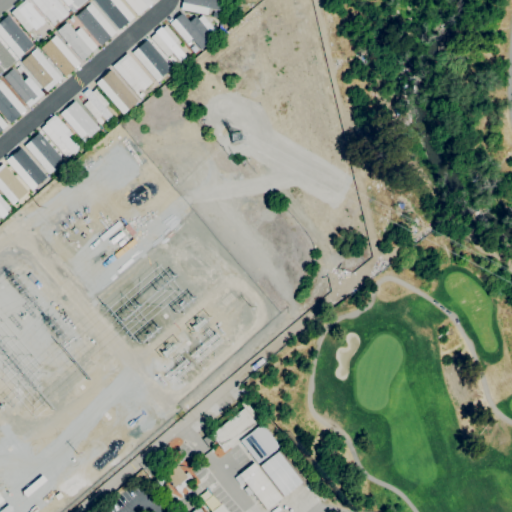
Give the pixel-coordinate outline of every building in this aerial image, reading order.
[(27,32),(10,13),(23,0),(25,0),(44,22),(34,30),(32,27),(27,32)] [(53,26),(31,0),(57,0),(68,13),(58,22),(56,19),(54,21),(56,23),(53,26)] [(72,12),(61,0),(85,0),(77,8),(72,2),(70,4),(75,9),(72,12)] [(123,26),(118,30),(92,0),(118,0),(133,17),(128,22),(123,26)] [(138,16),(123,0),(149,0),(152,3),(138,16)] [(207,15),(180,9),(181,0),(222,0),(220,11),(208,8),(207,15)] [(100,46),(75,16),(90,3),(115,33),(100,46)] [(200,49),(191,38),(185,43),(169,24),(181,13),(188,22),(195,16),(197,19),(202,15),(216,32),(212,35),(214,38),(200,49)] [(18,58),(0,36),(0,22),(7,15),(33,45),(18,58)] [(81,60),(56,31),(66,22),(74,32),(80,28),(96,47),(81,60)] [(179,61),(172,53),(167,57),(150,38),(155,33),(154,32),(160,27),(162,28),(165,25),(178,40),(174,43),(185,56),(179,61)] [(64,77),(39,48),(49,39),(50,40),(55,35),(79,64),(74,68),(64,77)] [(157,81),(132,53),(147,40),(171,68),(157,81)] [(0,42),(15,60),(4,69),(0,64),(0,42)] [(194,53),(190,48),(194,45),(198,50),(194,53)] [(134,92),(112,66),(126,53),(151,82),(142,91),(140,88),(134,92)] [(46,91),(20,62),(30,54),(39,64),(44,59),(61,79),(46,91)] [(28,107),(3,77),(12,69),(23,81),(28,77),(43,94),(28,107)] [(95,84),(110,70),(138,101),(123,114),(95,84)] [(10,123),(0,111),(0,81),(25,110),(10,123)] [(100,125),(83,105),(88,100),(82,93),(88,89),(91,92),(95,89),(108,104),(104,107),(112,117),(106,122),(101,115),(99,117),(103,122),(100,125)] [(83,141),(80,138),(59,114),(74,101),(98,129),(89,137),(86,134),(82,137),(85,140),(83,141)] [(66,158),(40,128),(46,124),(45,123),(54,115),(71,134),(68,137),(74,144),(75,143),(78,147),(77,148),(77,149),(71,154),(71,153),(66,158)] [(49,174),(24,146),(29,141),(38,132),(63,161),(49,174)] [(88,147),(85,143),(89,139),(93,143),(88,147)] [(31,190),(5,160),(13,153),(13,154),(21,147),(46,177),(31,190)] [(12,205),(0,191),(0,164),(2,163),(27,192),(12,205)] [(2,218),(1,217),(0,215),(0,196),(10,208),(6,212),(7,213),(2,218)] [(222,450),(210,435),(243,408),(256,423),(222,450)] [(257,463),(240,441),(261,424),(279,446),(257,463)] [(283,497),(259,466),(277,452),(301,482),(283,497)] [(266,510),(252,492),(249,495),(243,488),(246,485),(238,475),(254,462),(281,498),(266,510)] [(178,492),(163,474),(170,468),(171,470),(176,465),(183,474),(186,471),(193,479),(178,492)]
